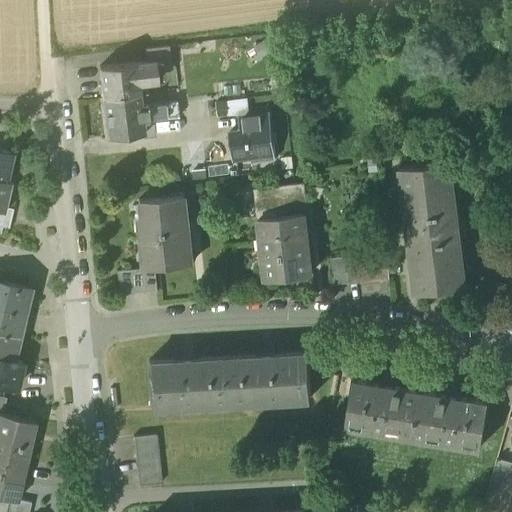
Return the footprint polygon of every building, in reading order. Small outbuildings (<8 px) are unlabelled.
[(145,49),(147,61),(156,60),(171,58),(170,46),(145,49)] [(149,90),(147,90),(146,81),(159,80),(156,60),(147,61),(100,67),(103,86),(101,86),(103,96),(104,96),(109,136),(144,131),(143,119),(149,118),(147,103),(150,102),(149,90)] [(147,103),(149,118),(179,115),(177,99),(150,102),(147,103)] [(232,130),(236,159),(253,156),(252,151),(275,147),(272,124),(265,125),(263,112),(242,115),(243,128),(232,130)] [(0,142),(9,144),(13,127),(0,123),(0,142)] [(0,178),(6,180),(13,152),(7,150),(9,144),(0,142),(0,178)] [(276,158),(275,147),(252,151),(253,156),(253,161),(276,158)] [(400,167),(415,293),(465,287),(450,161),(400,167)] [(11,181),(6,180),(0,178),(0,209),(4,211),(5,207),(11,181)] [(264,186),(267,216),(280,215),(279,211),(308,207),(305,182),(264,186)] [(258,218),(259,217),(267,216),(264,186),(254,187),(258,218)] [(138,200),(146,268),(156,267),(192,263),(185,195),(138,200)] [(0,226),(8,228),(13,208),(5,207),(4,211),(0,209),(0,226)] [(304,212),(280,215),(267,216),(259,217),(266,279),(311,273),(304,212)] [(387,252),(374,253),(377,280),(389,279),(390,279),(387,252)] [(351,283),(377,280),(374,253),(347,256),(350,284),(351,283)] [(146,268),(143,268),(145,293),(158,292),(156,267),(146,268)] [(132,295),(145,293),(143,268),(130,270),(132,295)] [(120,296),(132,295),(130,270),(117,271),(120,296)] [(0,281),(0,306),(23,312),(29,288),(2,282),(0,281)] [(0,330),(18,335),(23,312),(0,306),(0,330)] [(0,355),(12,358),(18,335),(0,330),(0,355)] [(256,354),(228,356),(231,402),(249,401),(249,396),(269,395),(269,400),(288,399),(287,394),(308,392),(309,398),(311,398),(309,366),(308,366),(307,351),(280,353),(280,354),(256,355),(256,354)] [(22,361),(12,358),(0,355),(0,383),(15,387),(22,361)] [(213,403),(231,402),(228,356),(201,357),(201,359),(177,360),(176,359),(149,360),(150,375),(149,375),(151,407),(153,407),(153,401),(174,400),(174,406),(193,405),(193,399),(212,398),(213,403)] [(488,397),(511,403),(511,380),(494,375),(488,397)] [(479,447),(481,447),(488,401),(470,398),(470,399),(439,394),(439,393),(403,387),(403,388),(372,383),(372,382),(354,379),(346,425),(348,425),(349,420),(363,422),(362,428),(385,431),(386,426),(402,429),(402,432),(426,436),(426,433),(443,435),(442,441),(465,445),(466,439),(480,441),(479,447)] [(0,433),(30,440),(35,421),(2,413),(0,412),(0,433)] [(0,453),(26,460),(30,440),(0,433),(0,453)] [(133,436),(139,486),(161,483),(156,434),(133,436)] [(0,474),(21,479),(26,460),(0,453),(0,474)] [(511,475),(511,461),(497,458),(494,470),(511,475)] [(511,489),(511,475),(494,470),(490,483),(511,489)] [(22,479),(21,479),(0,474),(0,496),(7,498),(17,500),(17,499),(22,479)] [(510,502),(511,493),(511,489),(490,483),(487,495),(510,502)] [(497,511),(506,511),(510,502),(487,495),(483,508),(497,511)] [(17,500),(7,498),(3,511),(28,511),(31,502),(17,499),(17,500)]
